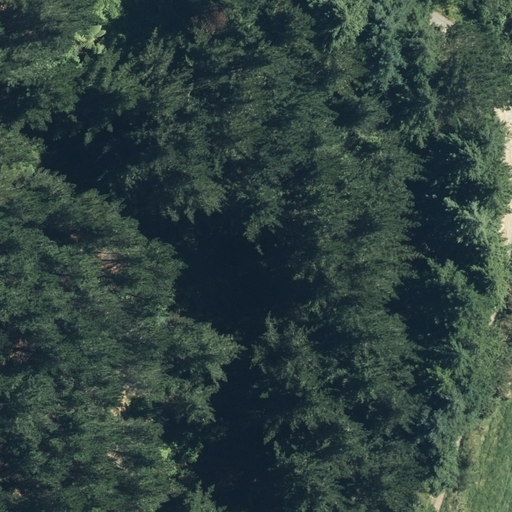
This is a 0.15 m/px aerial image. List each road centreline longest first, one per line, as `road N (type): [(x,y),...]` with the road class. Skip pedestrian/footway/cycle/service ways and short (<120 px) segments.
road 1 (track): [(241,511),(227,357),(209,286),(174,243),(0,128)]
road 2 (unclassified): [(431,511),(511,232)]
road 3 (unclassified): [(511,195),(487,76),(450,36),(382,0)]
